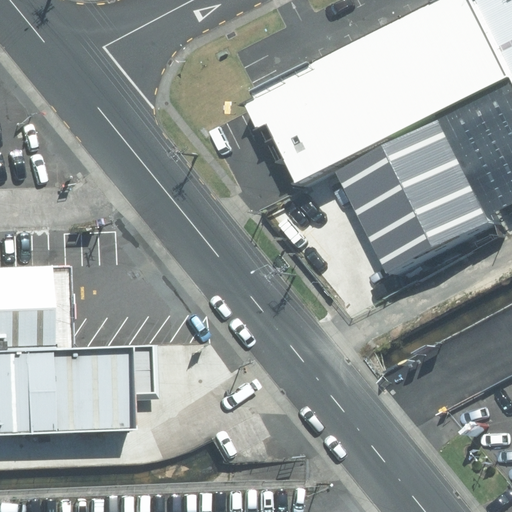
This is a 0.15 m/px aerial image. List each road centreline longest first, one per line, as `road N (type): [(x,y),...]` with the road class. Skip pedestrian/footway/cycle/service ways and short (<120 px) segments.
road 1 (secondary): [(63,69),(425,511)]
road 2 (unclassified): [(201,0),(63,69)]
